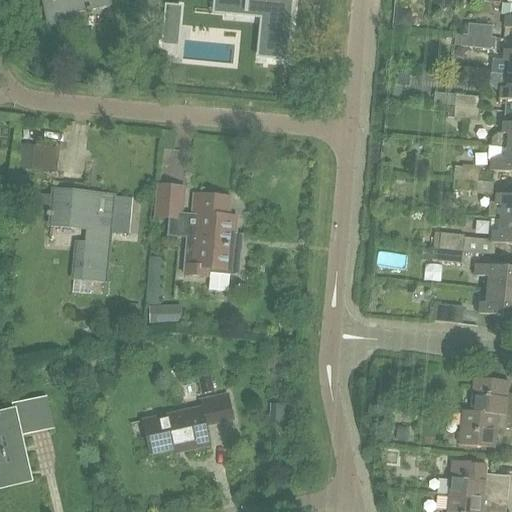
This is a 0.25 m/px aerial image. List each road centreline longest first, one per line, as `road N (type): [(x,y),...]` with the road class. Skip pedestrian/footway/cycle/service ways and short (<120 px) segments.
road 1 (residential): [(353,127),(0,96)]
road 2 (residential): [(331,331),(353,127)]
road 3 (residential): [(511,346),(331,331)]
road 4 (residential): [(354,498),(331,380),(331,331)]
road 5 (residential): [(353,127),(365,0)]
